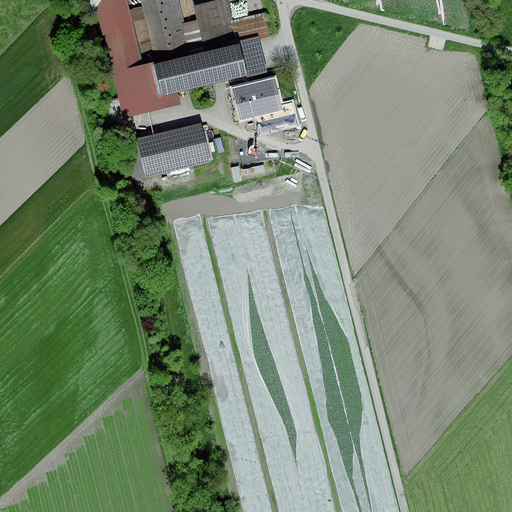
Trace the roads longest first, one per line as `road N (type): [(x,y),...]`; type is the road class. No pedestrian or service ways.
road 1 (unclassified): [(408,511),(284,0)]
road 2 (unclassified): [(306,0),(511,49)]
